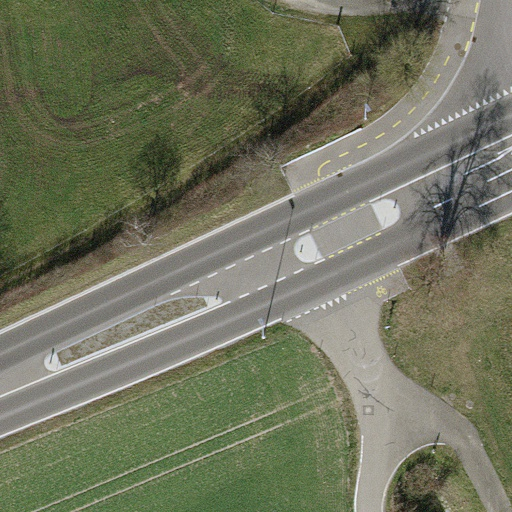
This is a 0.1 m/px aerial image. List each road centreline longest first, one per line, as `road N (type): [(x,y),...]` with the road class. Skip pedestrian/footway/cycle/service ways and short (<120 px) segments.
road 1 (secondary): [(0,388),(511,151)]
road 2 (track): [(260,269),(351,330),(382,396),(434,418),(470,447),(501,511)]
